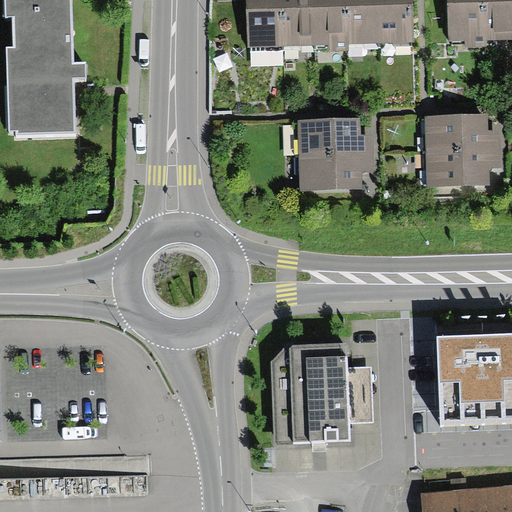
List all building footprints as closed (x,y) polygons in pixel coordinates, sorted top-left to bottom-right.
[(66,0),(1,0),(3,23),(10,23),(11,55),(3,55),(5,142),(69,141),(68,87),(82,87),(81,71),(68,71),(66,0)] [(248,0),(250,49),(279,48),(278,0),(248,0)] [(278,0),(279,48),(313,48),(312,0),(278,0)] [(312,0),(313,48),(346,47),(345,0),(312,0)] [(345,0),(346,47),(379,46),(377,0),(345,0)] [(377,0),(379,46),(414,45),(412,0),(377,0)] [(448,0),(449,44),(483,43),(482,0),(448,0)] [(511,0),(482,0),(483,43),(511,42),(511,0)] [(488,133),(488,116),(424,118),(425,152),(500,150),(500,133),(488,133)] [(360,121),(295,122),(295,156),(372,155),(372,137),(360,137),(360,121)] [(500,150),(425,152),(425,185),(489,184),(489,171),(501,170),(500,150)] [(296,189),(361,189),(361,172),(372,171),(372,155),(295,156),(296,189)] [(511,336),(444,338),(439,338),(441,426),(511,423),(511,336)] [(346,345),(287,349),(272,365),(274,452),(319,451),(351,450),(350,425),(347,371),(346,345)] [(371,369),(347,371),(350,425),(374,424),(371,369)] [(511,511),(511,486),(421,494),(422,511),(511,511)]
